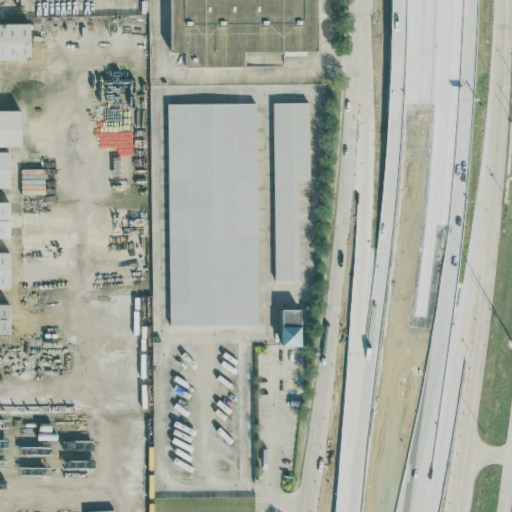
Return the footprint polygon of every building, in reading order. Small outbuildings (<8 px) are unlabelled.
[(170,0),(171,52),(185,52),(186,67),(245,66),(245,52),(317,51),(316,0),(170,0)] [(0,59),(31,59),(30,23),(0,23),(0,59)] [(272,102),(275,279),(300,279),(298,179),(310,179),(309,101),(272,102)] [(170,325),(259,324),(256,102),(167,103),(170,325)] [(0,110),(0,146),(22,146),(21,110),(0,110)] [(10,151),(0,151),(0,187),(10,187),(10,151)] [(0,238),(11,238),(10,201),(0,201),(0,238)] [(10,252),(0,252),(0,288),(10,288),(10,252)] [(0,334),(10,334),(10,304),(0,304),(0,334)] [(283,326),(301,326),(301,309),(283,309),(283,326)]
